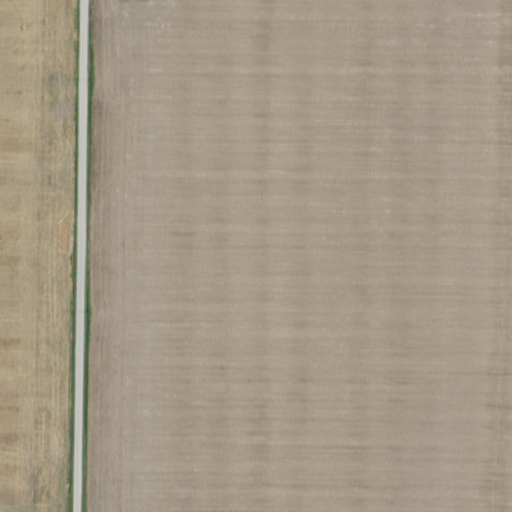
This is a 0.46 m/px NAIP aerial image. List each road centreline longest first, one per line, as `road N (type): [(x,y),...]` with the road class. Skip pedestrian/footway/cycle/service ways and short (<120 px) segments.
road 1 (residential): [(75,511),(79,224)]
road 2 (residential): [(79,224),(82,0)]
